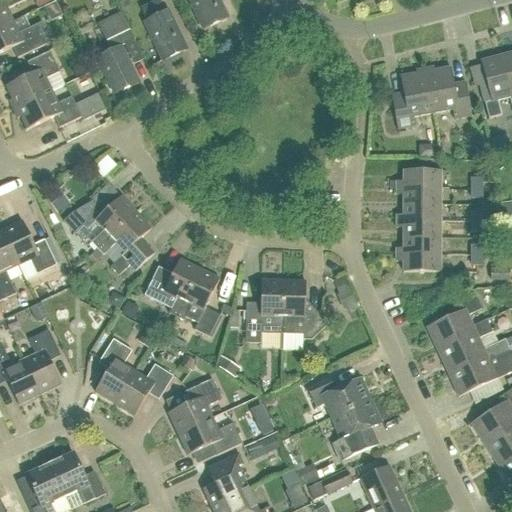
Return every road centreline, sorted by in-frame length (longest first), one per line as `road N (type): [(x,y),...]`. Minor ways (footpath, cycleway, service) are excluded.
road 1 (residential): [(464,511),(350,244)]
road 2 (residential): [(350,244),(247,243),(215,229),(116,131)]
road 3 (residential): [(116,131),(206,78),(292,6)]
road 4 (residential): [(165,511),(131,450),(107,431),(82,423),(56,428),(0,454)]
road 5 (residential): [(483,0),(352,33)]
